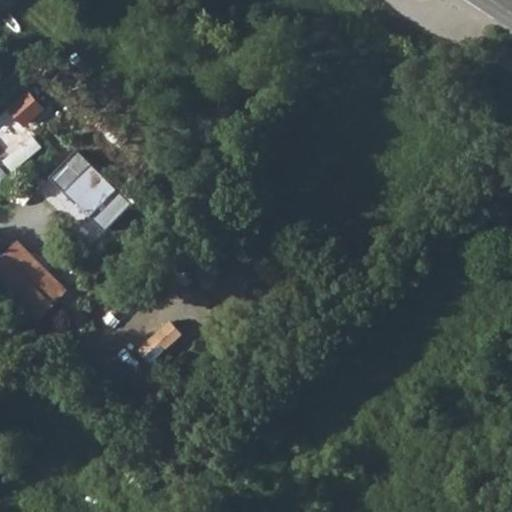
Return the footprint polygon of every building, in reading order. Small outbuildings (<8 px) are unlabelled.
[(16,110),(32,125),(49,106),(33,92),(16,110)] [(8,159),(17,170),(47,146),(38,134),(8,159)] [(79,151),(52,180),(106,235),(135,208),(79,151)] [(79,290),(26,239),(0,265),(0,274),(48,321),(79,290)] [(217,278),(229,262),(207,246),(195,261),(217,278)]
